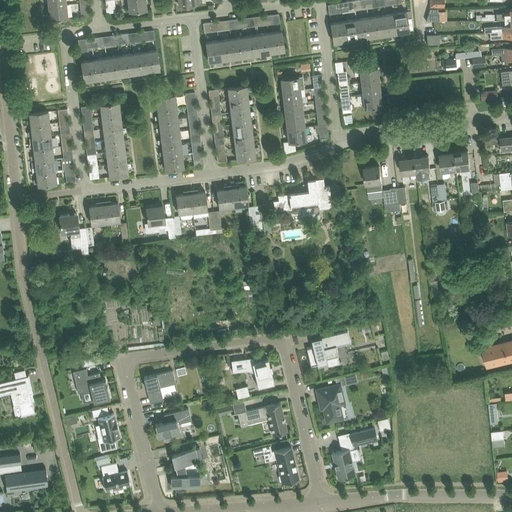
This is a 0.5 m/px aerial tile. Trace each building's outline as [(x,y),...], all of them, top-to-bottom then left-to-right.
[(146,9),(145,0),(128,0),(129,10),(146,9)] [(335,3),(335,8),(347,6),(348,11),(354,10),(353,0),(335,3)] [(355,0),(353,0),(354,10),(373,7),(372,2),(360,4),(359,0),(355,0)] [(90,14),(89,2),(80,2),(81,15),(90,14)] [(66,4),(49,5),(50,18),(67,17),(66,4)] [(496,20),(504,19),(511,18),(511,8),(509,9),(509,12),(496,13),(496,20)] [(397,12),(393,13),(396,33),(409,31),(409,29),(413,29),(411,17),(407,18),(406,11),(397,12)] [(260,15),(260,20),(272,19),(272,23),(280,22),(278,13),(260,15)] [(380,15),(383,35),(396,33),(393,13),(380,15)] [(383,35),(380,15),(372,16),(368,17),(371,37),(383,35)] [(356,19),(359,39),(371,37),(368,17),(356,19)] [(497,30),(497,31),(511,30),(511,18),(504,19),(504,25),(497,25),(497,30)] [(235,19),(228,19),(230,29),(248,27),(247,22),(236,24),(235,19)] [(356,19),(343,21),(346,40),(359,39),(356,19)] [(346,40),(343,21),(331,22),(334,42),(346,40)] [(211,27),(210,22),(203,23),(204,32),(223,30),(222,25),(211,27)] [(147,40),(155,39),(153,29),(135,32),(136,37),(147,35),(147,40)] [(281,30),(269,32),(272,52),(284,50),(281,30)] [(495,32),(490,32),(490,39),(498,38),(511,37),(511,41),(511,40),(511,30),(497,31),(495,32)] [(259,54),(272,52),(269,32),(256,34),(259,54)] [(247,56),(259,54),(256,34),(243,36),(247,56)] [(439,34),(427,34),(427,44),(439,43),(439,34)] [(234,58),(247,56),(243,36),(231,38),(234,58)] [(85,38),(78,39),(80,51),(87,50),(87,47),(98,46),(97,42),(86,43),(85,38)] [(234,58),(231,38),(219,40),(222,60),(234,58)] [(219,40),(206,42),(209,62),(222,60),(219,40)] [(511,44),(511,46),(506,47),(491,48),(491,54),(501,53),(511,52),(511,42),(511,43),(511,44)] [(144,51),(147,71),(159,69),(156,49),(144,51)] [(134,73),(147,71),(144,51),(132,53),(134,73)] [(511,52),(501,53),(491,54),(492,54),(501,53),(502,63),(507,63),(507,60),(511,59),(511,52)] [(119,55),(122,75),(134,73),(132,53),(119,55)] [(485,65),(484,55),(484,54),(471,55),(472,66),(485,65)] [(107,57),(110,77),(122,75),(119,55),(107,57)] [(97,79),(110,77),(107,57),(94,59),(97,79)] [(455,58),(444,59),(445,67),(453,66),(456,64),(455,58)] [(84,81),(97,79),(94,59),(81,61),(84,81)] [(354,70),(355,75),(361,74),(361,82),(378,79),(377,67),(354,70)] [(511,69),(509,70),(500,71),(502,84),(511,83),(510,80),(511,79),(511,69)] [(283,91),(300,89),(304,88),(303,76),(281,78),(283,91)] [(357,95),(380,92),(378,79),(361,82),(363,94),(357,95)] [(229,100),(248,97),(247,91),(251,91),(250,87),(247,87),(246,85),(228,87),(229,100)] [(284,103),(301,101),(307,100),(306,95),(300,96),(300,89),(283,91),(284,103)] [(480,91),(481,100),(494,98),(493,89),(480,91)] [(380,92),(357,95),(357,100),(364,99),(364,107),(372,106),(373,113),(381,111),(381,105),(382,105),(380,92)] [(157,107),(157,109),(176,106),(174,94),(156,97),(157,103),(153,104),(153,107),(157,107)] [(231,111),(249,109),(249,103),(252,102),(252,99),(248,99),(248,97),(229,100),(231,111)] [(102,116),(120,113),(119,107),(123,107),(123,103),(119,104),(119,101),(100,104),(102,116)] [(286,116),(302,114),(301,101),(284,103),(286,116)] [(178,118),(176,106),(157,109),(158,115),(154,116),(155,119),(159,119),(159,120),(178,118)] [(232,123),(251,121),(250,115),(254,114),(253,111),(250,111),(249,109),(231,111),(232,123)] [(30,123),(31,125),(49,123),(48,110),(29,113),(30,119),(26,120),(27,124),(30,123)] [(103,128),(122,125),(121,119),(125,119),(124,115),(120,116),(120,113),(102,116),(103,128)] [(287,128),(304,126),(302,114),(286,116),(287,128)] [(179,130),(178,118),(159,120),(160,127),(156,128),(156,131),(160,131),(160,132),(179,130)] [(251,123),(251,121),(232,123),(234,135),(252,133),(252,127),(255,126),(255,122),(251,123)] [(32,137),(51,135),(49,123),(31,125),(31,131),(28,132),(28,135),(32,135),(32,137)] [(103,128),(105,140),(123,138),(122,131),(126,131),(126,127),(122,128),(122,125),(103,128)] [(304,126),(287,128),(289,141),(312,139),(311,134),(305,134),(304,126)] [(85,137),(86,148),(91,148),(89,136),(94,136),(93,129),(84,130),(85,137)] [(181,141),(179,130),(160,132),(161,139),(158,139),(158,143),(162,143),(162,144),(181,141)] [(234,135),(235,146),(254,144),(253,139),(257,138),(256,134),(253,135),(252,133),(234,135)] [(33,147),(34,149),(52,147),(51,135),(32,137),(33,143),(29,144),(29,147),(33,147)] [(481,145),(495,143),(494,135),(480,137),(481,145)] [(511,136),(500,138),(502,148),(502,151),(511,149),(511,136)] [(106,152),(125,150),(124,143),(128,143),(127,139),(124,139),(123,138),(105,140),(106,152)] [(182,154),(181,141),(162,144),(163,151),(159,151),(160,155),(163,155),(164,157),(182,154)] [(235,146),(237,159),(237,160),(255,157),(255,151),(259,150),(258,146),(254,147),(254,144),(235,146)] [(35,161),(54,159),(52,147),(34,149),(34,155),(31,156),(31,159),(35,159),(35,161)] [(108,164),(126,161),(126,155),(129,155),(129,151),(125,151),(125,150),(106,152),(108,164)] [(471,171),(469,160),(468,150),(454,152),(456,169),(464,168),(464,172),(471,171)] [(456,169),(454,152),(440,154),(443,175),(443,178),(448,177),(449,176),(450,175),(450,174),(450,173),(450,169),(456,169)] [(184,166),(182,154),(164,157),(164,163),(161,163),(161,167),(165,166),(165,169),(184,166)] [(414,157),(416,172),(417,180),(424,179),(431,179),(430,169),(428,155),(414,157)] [(400,158),(402,168),(402,174),(403,182),(410,181),(409,173),(416,172),(414,157),(400,158)] [(36,171),(36,173),(55,171),(54,159),(35,161),(36,167),(32,167),(32,171),(36,171)] [(126,161),(108,164),(109,176),(128,173),(127,167),(131,166),(130,163),(127,163),(126,161)] [(70,174),(65,175),(63,175),(64,182),(76,180),(73,162),(69,163),(70,174)] [(364,167),(366,183),(367,190),(375,189),(375,190),(382,189),(380,166),(364,167)] [(501,188),(511,186),(511,170),(500,172),(501,188)] [(38,185),(56,183),(58,182),(57,176),(56,176),(55,171),(36,173),(37,179),(33,179),(34,183),(38,183),(38,185)] [(308,180),(310,191),(278,195),(279,200),(274,201),(275,211),(301,207),(302,215),(312,213),(313,223),(321,221),(319,211),(312,212),(311,210),(312,210),(319,209),(319,208),(332,206),(329,186),(324,186),(323,178),(308,180)] [(478,181),(471,182),(472,195),(480,194),(478,181)] [(438,184),(440,200),(447,199),(445,183),(438,184)] [(433,200),(440,200),(438,184),(431,184),(433,200)] [(231,187),(233,206),(248,204),(246,185),(231,187)] [(400,203),(407,202),(405,186),(398,187),(400,203)] [(233,206),(231,187),(217,189),(219,208),(233,206)] [(400,203),(398,187),(390,188),(383,189),(386,211),(401,209),(400,203)] [(190,192),(193,211),(207,210),(205,190),(190,192)] [(178,213),(193,211),(190,192),(176,194),(178,213)] [(505,211),(511,210),(511,198),(503,199),(505,211)] [(440,200),(433,200),(435,210),(437,210),(437,212),(440,214),(444,213),(446,210),(446,209),(448,208),(447,199),(440,200)] [(106,222),(120,220),(118,201),(103,203),(106,222)] [(89,205),(91,224),(106,222),(103,203),(89,205)] [(175,236),(175,234),(173,216),(164,217),(163,205),(143,208),(144,214),(146,214),(146,215),(147,215),(148,222),(145,223),(146,232),(158,230),(158,228),(165,227),(165,222),(167,222),(169,237),(175,236)] [(254,206),(256,224),(258,233),(264,232),(261,205),(254,206)] [(256,224),(254,206),(248,206),(250,225),(256,224)] [(213,211),(216,229),(216,231),(222,231),(219,210),(213,211)] [(208,212),(210,230),(216,229),(213,211),(208,212)] [(88,245),(85,227),(79,228),(77,213),(59,215),(61,232),(73,230),(74,235),(79,235),(79,237),(82,253),(89,252),(88,245)] [(179,215),(173,216),(175,234),(181,233),(179,215)] [(129,240),(129,238),(127,222),(121,223),(123,241),(129,240)] [(92,226),(85,227),(88,245),(94,244),(92,226)] [(479,240),(480,247),(493,245),(492,238),(479,240)] [(476,239),(468,239),(469,250),(477,249),(476,239)] [(375,274),(373,265),(365,267),(366,276),(375,274)] [(252,288),(244,289),(245,299),(252,298),(252,288)] [(497,311),(497,314),(490,315),(492,325),(499,323),(499,325),(511,323),(511,322),(511,321),(511,309),(510,310),(510,309),(497,311)] [(348,330),(320,337),(320,336),(310,339),(312,346),(307,348),(311,365),(327,361),(326,358),(338,355),(336,345),(351,342),(348,330)] [(511,339),(482,347),(487,367),(511,360),(511,339)] [(381,351),(383,359),(389,358),(387,350),(381,351)] [(81,358),(83,365),(99,361),(97,356),(81,358)] [(254,357),(231,360),(233,372),(244,370),(244,367),(253,365),(258,387),(274,383),(271,371),(273,371),(271,365),(270,365),(268,358),(256,361),(254,357)] [(110,397),(107,385),(106,385),(105,382),(106,381),(105,378),(101,379),(99,371),(88,374),(86,367),(85,367),(73,370),(78,392),(91,389),(94,401),(110,397)] [(176,383),(172,369),(144,376),(150,402),(163,399),(160,386),(176,383)] [(33,392),(29,375),(0,382),(0,394),(11,392),(14,405),(19,404),(22,415),(35,412),(30,393),(33,392)] [(327,421),(342,418),(339,405),(346,403),(341,383),(316,389),(321,408),(324,408),(327,421)] [(238,397),(249,394),(247,385),(235,388),(238,397)] [(203,400),(205,408),(211,406),(209,398),(203,400)] [(280,402),(266,405),(237,412),(240,425),(248,424),(247,419),(268,414),(273,434),(287,430),(280,402)] [(496,403),(488,403),(489,413),(497,413),(496,403)] [(217,405),(218,412),(232,411),(231,404),(217,405)] [(101,413),(100,407),(92,409),(92,410),(94,415),(101,413)] [(166,421),(155,424),(159,437),(165,436),(165,440),(173,438),(172,434),(180,432),(178,423),(191,420),(188,408),(164,414),(166,421)] [(98,416),(100,424),(96,425),(99,437),(103,436),(104,441),(120,437),(117,428),(118,428),(117,421),(116,421),(114,412),(98,416)] [(76,415),(66,417),(67,424),(77,422),(76,415)] [(388,417),(377,420),(380,430),(391,427),(388,417)] [(341,450),(332,452),(338,478),(355,474),(349,448),(352,448),(354,445),(354,444),(377,438),(375,427),(351,432),(351,431),(337,435),(341,450)] [(503,429),(491,431),(492,439),(504,437),(503,429)] [(270,445),(253,449),(254,455),(272,450),(270,445)] [(291,446),(274,450),(280,475),(278,475),(280,481),(282,480),(282,482),(282,483),(299,479),(291,446)] [(171,453),(172,456),(174,465),(175,465),(177,474),(171,474),(171,486),(200,485),(199,473),(197,473),(195,461),(197,461),(196,460),(202,459),(200,447),(171,453)] [(20,452),(0,455),(0,473),(4,472),(4,473),(6,473),(8,490),(7,490),(48,485),(48,484),(45,467),(46,467),(22,470),(21,463),(19,453),(20,453),(20,452)] [(109,456),(96,459),(97,464),(110,461),(109,456)] [(106,489),(129,484),(130,484),(131,484),(127,470),(116,473),(114,463),(117,462),(116,462),(101,465),(103,475),(102,476),(105,490),(106,490),(106,489)] [(508,480),(507,470),(497,471),(498,481),(508,480)]
